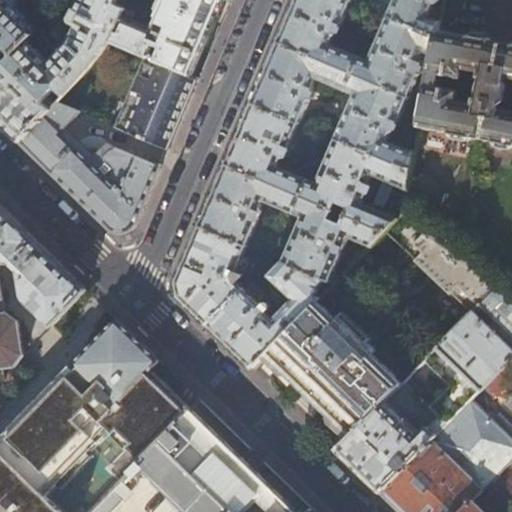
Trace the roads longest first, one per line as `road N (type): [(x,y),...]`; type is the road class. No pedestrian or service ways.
road 1 (residential): [(137,300),(263,0)]
road 2 (residential): [(137,300),(355,511)]
road 3 (residential): [(0,166),(137,300)]
